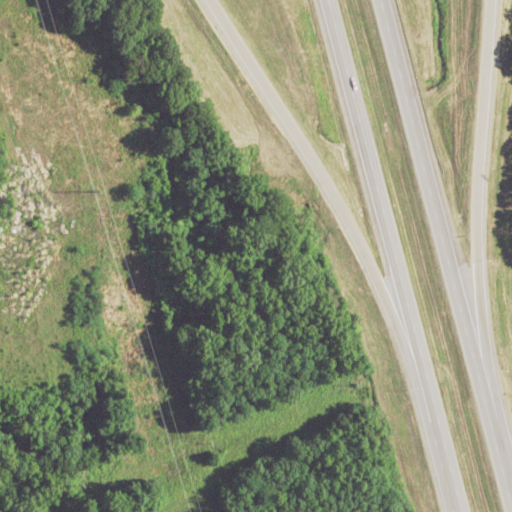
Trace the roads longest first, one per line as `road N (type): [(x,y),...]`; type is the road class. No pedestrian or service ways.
road 1 (motorway): [(326,0),(459,511)]
road 2 (motorway): [(511,509),(380,0)]
road 3 (motorway): [(212,0),(351,225),(442,443)]
road 4 (motorway): [(499,460),(472,249),(481,0)]
